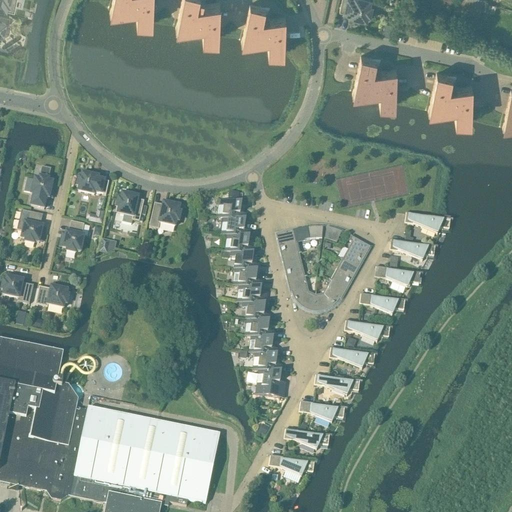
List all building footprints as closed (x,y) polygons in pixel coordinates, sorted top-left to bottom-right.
[(0,0),(0,10),(14,13),(16,0),(0,0)] [(112,0),(112,1),(110,10),(109,13),(136,10),(136,23),(152,24),(152,0),(112,0)] [(181,0),(177,19),(175,28),(202,25),(202,38),(217,38),(219,2),(203,4),(203,6),(201,6),(202,0),(181,0)] [(341,0),(339,12),(350,14),(349,17),(356,18),(355,20),(363,22),(364,20),(366,20),(367,15),(369,15),(371,6),(369,6),(370,0),(341,0)] [(432,0),(430,9),(449,13),(451,0),(432,0)] [(493,14),(495,6),(482,2),(482,0),(455,0),(452,13),(478,19),(480,11),(493,14)] [(249,4),(243,30),(243,34),(241,41),(240,43),(268,40),(267,52),(283,53),(285,17),(264,20),(267,12),(260,11),(261,7),(249,4)] [(3,29),(7,30),(9,18),(0,16),(0,35),(2,36),(3,29)] [(384,23),(381,35),(390,37),(393,25),(384,23)] [(360,56),(354,81),(351,95),(379,91),(378,104),(394,105),(396,69),(375,72),(378,64),(371,62),(372,59),(360,56)] [(436,73),(428,109),(427,112),(455,108),(454,121),(470,122),(471,86),(450,89),(454,81),(447,80),(448,76),(436,73)] [(511,90),(510,90),(505,115),(502,129),(511,127),(511,90)] [(33,197),(30,208),(43,211),(46,200),(48,200),(50,194),(53,194),(54,186),(51,186),(52,184),(47,183),(50,170),(41,168),(38,181),(34,180),(30,196),(33,197)] [(78,179),(76,188),(78,189),(77,193),(94,197),(94,194),(105,197),(108,183),(97,181),(98,179),(91,177),(92,174),(84,173),(83,176),(81,175),(80,180),(78,179)] [(228,192),(227,199),(238,200),(239,193),(228,192)] [(117,215),(124,217),(122,224),(131,226),(132,222),(139,224),(143,203),(137,201),(137,199),(131,197),(132,195),(123,193),(123,196),(121,195),(120,201),(118,200),(116,209),(118,210),(117,215)] [(217,219),(223,220),(244,223),(245,216),(239,215),(241,205),(219,202),(217,219)] [(178,205),(170,204),(169,206),(163,204),(162,207),(154,205),(148,229),(158,231),(159,225),(174,228),(176,223),(178,223),(180,214),(178,214),(179,208),(177,208),(178,205)] [(86,215),(85,222),(101,226),(104,213),(97,211),(95,217),(86,215)] [(21,212),(16,232),(22,233),(20,240),(25,241),(24,244),(33,246),(34,243),(38,244),(39,243),(42,243),(43,235),(40,235),(42,229),(42,228),(40,228),(42,217),(29,214),(21,212)] [(404,226),(406,226),(416,227),(436,236),(437,236),(436,235),(438,230),(448,232),(449,222),(452,222),(452,221),(404,215),(405,216),(404,226)] [(221,236),(227,237),(248,240),(249,233),(243,232),(244,223),(223,220),(221,236)] [(64,240),(61,239),(59,247),(62,248),(62,250),(66,251),(66,253),(75,255),(75,253),(80,254),(83,238),(81,237),(84,226),(70,223),(68,234),(66,234),(64,240)] [(309,240),(315,240),(315,232),(315,231),(315,228),(313,228),(309,228),(307,229),(309,240)] [(324,240),(330,242),(333,231),(328,229),(326,229),(324,240)] [(279,254),(281,260),(299,255),(294,236),(298,235),(297,231),(275,236),(278,248),(279,251),(280,251),(281,254),(279,254)] [(333,231),(330,242),(336,244),(341,233),(339,233),(335,231),(333,231)] [(225,253),(231,254),(252,257),(253,250),(247,249),(248,240),(227,237),(225,253)] [(352,244),(342,261),(358,270),(361,265),(359,264),(360,262),(362,262),(363,260),(370,249),(350,238),(348,242),(352,244)] [(101,241),(98,253),(99,254),(106,255),(107,249),(108,242),(101,241)] [(389,253),(391,253),(400,254),(421,263),(422,263),(421,262),(423,257),(433,259),(434,249),(437,249),(437,248),(389,242),(390,243),(389,253)] [(233,270),(235,271),(256,274),(257,266),(251,266),(252,257),(231,254),(230,259),(235,259),(233,270)] [(285,277),(286,283),(304,279),(299,255),(281,260),(284,272),(284,271),(285,274),(286,274),(287,277),(285,277)] [(342,261),(330,282),(346,291),(349,286),(347,285),(349,283),(350,283),(351,281),(352,281),(358,270),(342,261)] [(373,280),(376,280),(385,281),(406,290),(407,289),(406,289),(408,284),(418,286),(419,276),(422,276),(422,275),(374,269),(375,270),(373,280)] [(233,287),(239,288),(260,290),(261,283),(255,282),(256,274),(235,271),(233,287)] [(29,306),(33,287),(22,285),(22,282),(16,281),(16,278),(8,276),(8,279),(6,279),(5,283),(3,283),(1,292),(3,292),(2,297),(17,300),(17,303),(29,306)] [(296,302),(295,303),(297,305),(298,307),(300,308),(302,309),(304,311),(306,312),(308,312),(310,313),(312,314),(315,295),(314,297),(308,294),(304,279),(286,283),(289,295),(291,294),(292,297),(296,302)] [(315,295),(312,314),(315,314),(317,314),(319,314),(322,313),(324,313),(326,312),(328,311),(330,310),(332,308),(331,307),(337,303),(338,301),(340,302),(346,291),(330,282),(322,296),(315,297),(315,295)] [(35,306),(47,309),(47,307),(62,310),(63,306),(66,306),(68,297),(65,297),(66,292),(65,292),(65,289),(57,287),(57,290),(50,289),(50,291),(39,289),(35,306)] [(237,304),(243,304),(264,307),(266,295),(260,295),(260,290),(239,288),(237,304)] [(358,307),(361,307),(370,308),(391,317),(391,316),(393,311),(403,313),(404,303),(407,303),(407,302),(359,296),(359,297),(360,297),(358,307)] [(246,321),(268,324),(269,317),(263,316),(264,307),(243,304),(242,309),(247,310),(246,321)] [(18,313),(15,326),(23,327),(25,314),(18,313)] [(31,320),(29,329),(42,332),(44,323),(31,320)] [(244,337),(251,338),(272,341),(273,334),(267,333),(268,324),(246,321),(244,337)] [(343,334),(346,334),(355,335),(376,344),(376,343),(378,338),(388,340),(389,330),(392,330),(392,329),(344,323),(345,324),(343,334)] [(248,354),(255,355),(276,358),(277,351),(271,350),(272,341),(251,338),(248,354)] [(0,484),(9,486),(9,490),(17,492),(18,488),(46,494),(50,501),(60,503),(68,498),(106,506),(104,511),(159,511),(161,507),(167,508),(168,505),(186,508),(187,502),(205,506),(219,436),(87,409),(87,412),(76,410),(77,401),(70,390),(68,387),(62,386),(65,372),(59,371),(62,355),(0,342),(0,484)] [(328,361),(330,361),(340,362),(361,371),(360,370),(362,365),(373,367),(374,357),(377,357),(377,356),(329,350),(330,351),(328,361)] [(252,371),(259,372),(280,375),(281,368),(275,367),(276,358),(255,355),(252,371)] [(279,384),(280,375),(259,372),(255,396),(283,400),(285,385),(279,384)] [(313,388),(315,388),(325,389),(346,398),(345,397),(347,392),(357,394),(359,384),(361,384),(362,383),(314,377),(314,378),(313,388)] [(298,415),(300,415),(310,416),(331,425),(330,424),(332,419),(342,421),(344,411),(346,411),(346,410),(299,404),(298,404),(299,405),(298,415)] [(262,425),(258,433),(264,437),(269,429),(262,425)] [(283,442),(285,442),(295,443),(316,452),(315,451),(317,446),(327,448),(329,438),(331,438),(331,437),(283,431),(284,432),(283,442)] [(302,473),(310,475),(312,475),(314,465),(316,465),(316,464),(268,458),(269,459),(268,469),(280,470),(301,479),(302,473)]
